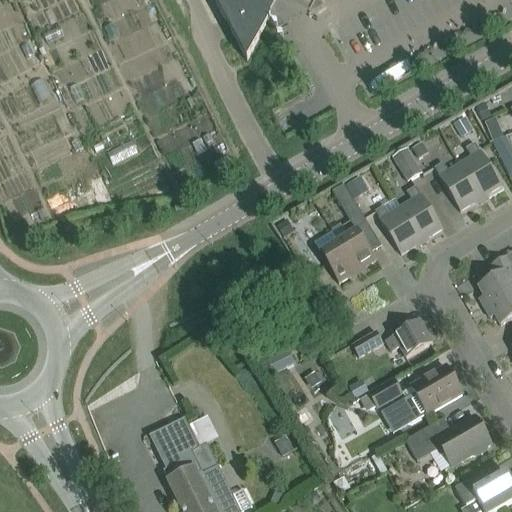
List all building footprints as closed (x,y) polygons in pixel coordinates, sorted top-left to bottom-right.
[(213,0),(247,61),(271,15),(270,14),(277,0),(213,0)] [(490,118),(485,106),(476,110),(482,122),(490,118)] [(464,119),(453,125),(461,138),(472,131),(464,119)] [(489,134),(499,129),(495,120),(485,124),(489,134)] [(511,147),(507,138),(492,146),(497,155),(511,180),(511,179),(511,147)] [(428,155),(422,144),(411,151),(418,162),(428,155)] [(470,159),(460,165),(481,200),(502,187),(481,153),(479,154),(474,145),(465,150),(470,159)] [(407,151),(394,159),(408,183),(422,175),(407,151)] [(442,164),(433,169),(460,213),(481,200),(460,165),(447,173),(442,164)] [(367,193),(359,179),(346,188),(355,201),(367,193)] [(343,229),(348,237),(338,243),(357,274),(376,262),(359,235),(369,229),(344,187),(333,194),(351,224),(343,229)] [(400,209),(422,244),(443,231),(421,196),(420,196),(415,187),(406,193),(411,202),(400,209)] [(401,256),(422,244),(400,209),(389,215),(384,206),(375,212),(381,221),(380,222),(401,256)] [(294,233),(286,222),(277,228),(284,239),(294,233)] [(338,243),(319,254),(339,285),(357,274),(338,243)] [(496,277),(478,288),(484,298),(479,301),(484,309),(497,302),(511,293),(511,259),(509,256),(490,267),(496,277)] [(511,293),(497,302),(484,309),(490,320),(495,317),(500,327),(511,320),(511,293)] [(400,349),(406,360),(432,345),(419,322),(393,337),(394,338),(386,342),(392,353),(400,349)] [(376,333),(352,347),(359,359),(383,345),(376,333)] [(276,373),(294,364),(289,353),(270,362),(276,373)] [(446,369),(437,374),(411,389),(415,396),(381,415),(393,436),(462,396),(446,369)] [(376,408),(377,410),(402,396),(394,382),(360,402),(367,414),(376,408)] [(367,392),(362,383),(349,390),(354,399),(367,392)] [(452,469),(472,457),(477,457),(486,452),(487,448),(490,446),(475,418),(443,436),(437,425),(405,443),(417,464),(436,453),(440,458),(444,456),(452,469)] [(186,424),(151,441),(171,481),(167,483),(181,511),(245,511),(251,509),(243,492),(233,497),(207,446),(199,449),(186,424)] [(294,453),(285,438),(274,444),(283,459),(294,453)] [(481,476),(456,491),(466,510),(477,503),(482,511),(497,511),(511,503),(511,483),(508,476),(487,487),(481,476)]
